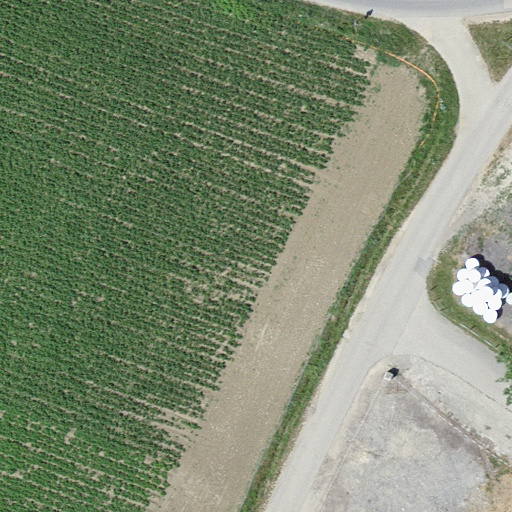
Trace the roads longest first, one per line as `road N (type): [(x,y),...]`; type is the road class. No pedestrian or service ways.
road 1 (unclassified): [(288,511),(382,314),(483,135)]
road 2 (unclassified): [(415,4),(449,32),(476,78),(483,135)]
